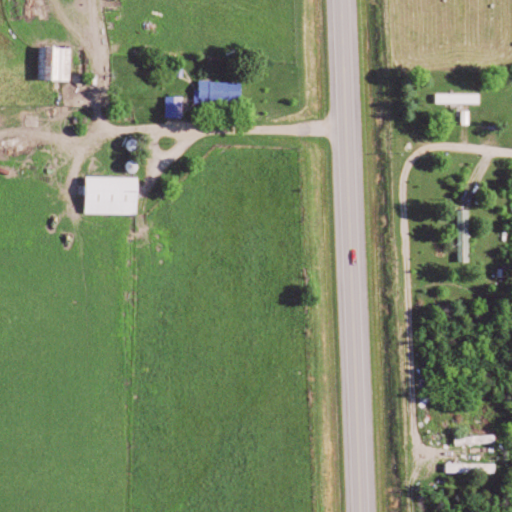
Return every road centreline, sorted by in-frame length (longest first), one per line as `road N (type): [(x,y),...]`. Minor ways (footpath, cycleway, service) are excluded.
road 1 (residential): [(350,122),(197,128),(152,174),(140,230),(72,229),(63,211),(103,87),(94,0)]
road 2 (primary): [(361,511),(344,0)]
road 3 (residential): [(511,152),(420,152),(406,185),(420,402),(429,416),(469,414)]
